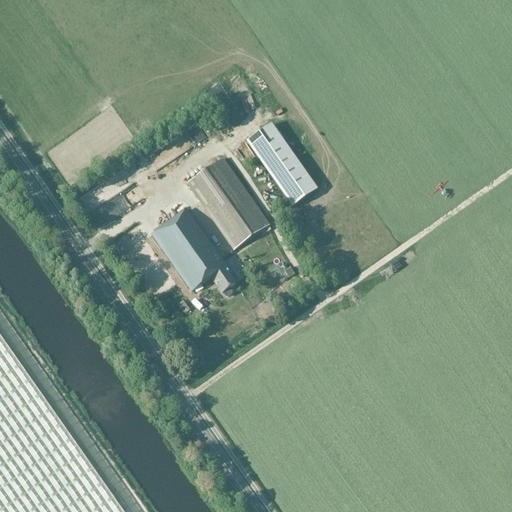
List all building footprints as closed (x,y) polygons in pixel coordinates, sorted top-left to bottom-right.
[(272,126),(247,144),(293,209),(318,192),(272,126)] [(188,186),(235,252),(270,228),(223,161),(188,186)] [(234,294),(231,290),(237,285),(231,275),(232,274),(188,212),(152,236),(193,294),(212,280),(223,296),(224,295),(226,299),(228,299),(233,296),(234,294)] [(289,278),(294,275),(290,268),(285,271),(289,278)] [(177,306),(181,311),(186,307),(183,302),(177,306)] [(0,511),(121,511),(0,338),(0,511)]
